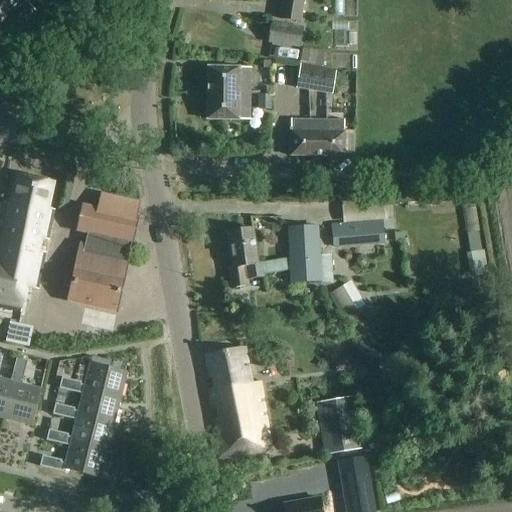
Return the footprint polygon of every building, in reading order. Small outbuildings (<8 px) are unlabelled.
[(0,0),(0,49),(36,14),(21,0),(0,0)] [(300,24),(304,1),(302,0),(301,0),(283,0),(280,21),(300,24)] [(274,24),(271,43),(299,48),(302,29),(274,24)] [(299,63),(314,66),(317,52),(302,49),(299,63)] [(331,95),(335,73),(299,67),(296,89),(331,95)] [(207,95),(250,96),(250,70),(208,69),(207,95)] [(249,122),(250,96),(207,95),(207,121),(249,122)] [(258,96),(258,110),(270,110),(269,96),(258,96)] [(289,157),(307,157),(308,122),(290,122),(289,157)] [(308,122),(307,157),(325,157),(325,122),(308,122)] [(343,158),(343,155),(353,155),(353,132),(343,132),(343,123),(325,122),(325,157),(343,158)] [(2,204),(0,215),(0,246),(37,254),(40,241),(47,243),(53,211),(46,210),(51,183),(15,176),(9,206),(2,204)] [(79,245),(70,289),(67,301),(116,312),(129,256),(125,255),(127,244),(131,245),(137,219),(135,219),(138,204),(101,196),(97,211),(82,207),(76,233),(88,235),(85,247),(79,245)] [(335,247),(383,243),(382,223),(333,226),(335,247)] [(253,229),(227,233),(232,268),(228,269),(231,288),(247,286),(246,280),(263,278),(262,276),(291,271),(291,284),(320,283),(333,282),(331,261),(319,262),(318,229),(289,230),(290,259),(290,261),(261,265),(260,264),(258,264),(253,229)] [(44,256),(37,254),(0,246),(0,309),(20,314),(25,289),(37,291),(44,256)] [(471,277),(487,274),(483,252),(467,254),(471,277)] [(350,282),(341,287),(355,311),(364,306),(350,282)] [(368,333),(357,315),(355,311),(341,287),(329,295),(356,340),(368,333)] [(66,337),(68,329),(46,326),(45,335),(66,337)] [(252,386),(245,350),(207,357),(211,379),(213,379),(216,391),(211,392),(214,410),(218,409),(220,422),(215,423),(221,461),(271,453),(259,384),(252,386)] [(367,350),(361,363),(375,369),(380,356),(367,350)] [(0,419),(5,421),(15,385),(11,384),(0,381),(0,358),(1,356),(0,355),(0,419)] [(15,385),(5,421),(32,428),(41,392),(19,387),(20,381),(22,381),(27,362),(17,360),(15,371),(11,384),(15,385)] [(81,394),(81,396),(82,393),(119,402),(126,375),(88,366),(83,386),(80,385),(81,383),(62,379),(59,389),(81,394)] [(53,389),(51,397),(57,399),(63,400),(65,392),(59,390),(53,389)] [(52,415),(75,421),(76,419),(113,428),(119,402),(82,393),(81,396),(77,412),(74,411),(74,409),(55,405),(52,415)] [(326,456),(362,450),(353,399),(317,405),(326,456)] [(46,441),(69,446),(69,445),(107,454),(113,428),(76,419),(75,421),(71,438),(68,437),(68,436),(48,431),(46,441)] [(39,467),(62,473),(63,471),(100,480),(107,454),(69,445),(69,446),(64,464),(61,463),(61,461),(42,457),(39,467)] [(366,458),(337,463),(340,484),(369,479),(366,458)] [(293,511),(321,511),(320,499),(292,503),(293,511)] [(345,511),(374,511),(373,503),(344,508),(345,511)]
